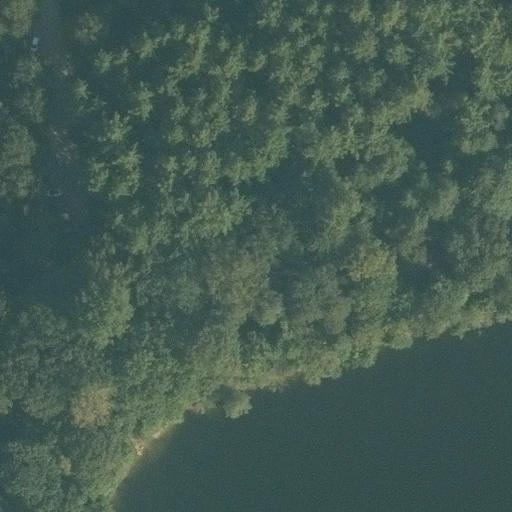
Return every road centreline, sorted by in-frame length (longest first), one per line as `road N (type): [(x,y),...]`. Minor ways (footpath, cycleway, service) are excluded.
road 1 (track): [(74,317),(92,274),(67,72)]
road 2 (track): [(67,72),(250,0)]
